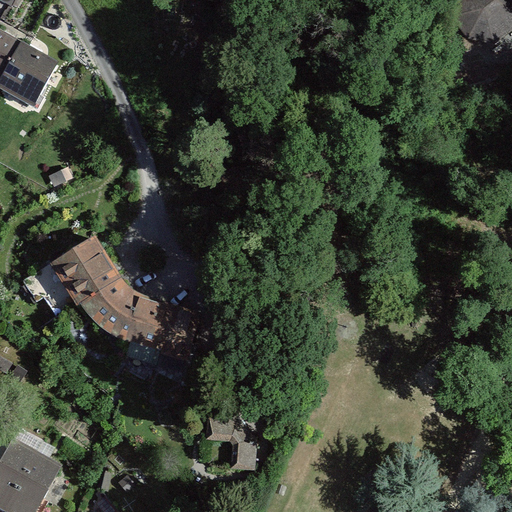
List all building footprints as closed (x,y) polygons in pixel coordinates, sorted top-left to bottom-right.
[(511,0),(463,0),(464,19),(479,37),(502,43),(511,39),(511,0)] [(59,64),(0,36),(0,99),(35,115),(59,64)] [(92,243),(46,271),(64,304),(80,321),(99,341),(127,352),(160,363),(193,370),(202,316),(164,306),(141,298),(121,286),(104,265),(92,243)] [(211,415),(210,438),(232,439),(236,445),(233,467),(256,468),(264,437),(242,415),(211,415)] [(41,511),(61,472),(7,445),(0,458),(0,511),(41,511)]
